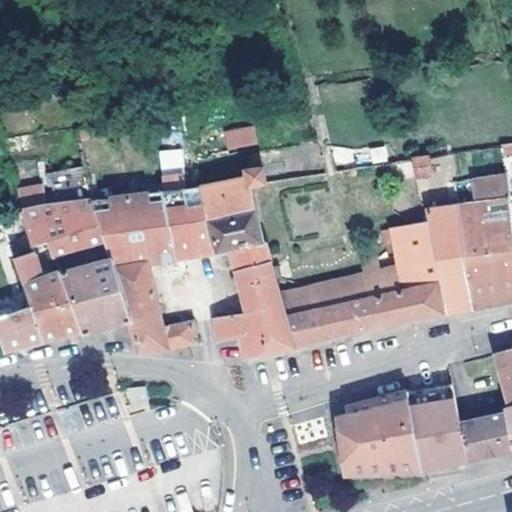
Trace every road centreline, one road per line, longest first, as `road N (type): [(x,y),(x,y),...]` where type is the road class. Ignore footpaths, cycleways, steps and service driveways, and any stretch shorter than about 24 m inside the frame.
road 1 (residential): [(235,407),(509,311)]
road 2 (residential): [(0,377),(124,364),(191,379),(235,407)]
road 3 (unknown): [(111,511),(249,461)]
